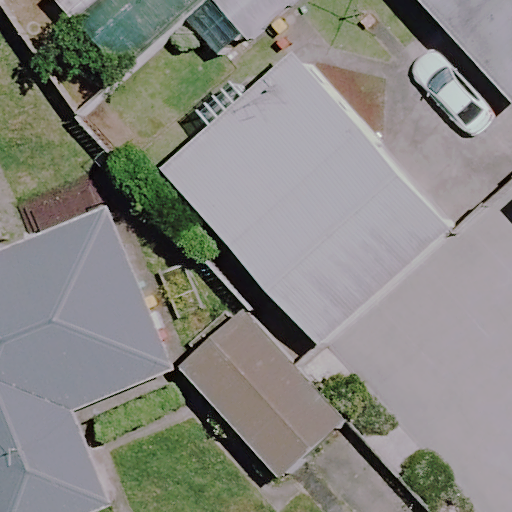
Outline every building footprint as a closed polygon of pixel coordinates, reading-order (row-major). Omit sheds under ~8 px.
[(58,0),(50,7),(118,83),(179,30),(218,73),(299,0),(58,0)] [(511,0),(413,0),(511,109),(511,0)] [(446,238),(294,64),(164,178),(316,352),(446,238)] [(163,380),(85,180),(15,207),(28,242),(0,253),(0,511),(106,511),(69,416),(163,380)] [(334,432),(243,321),(179,375),(270,485),(334,432)]
